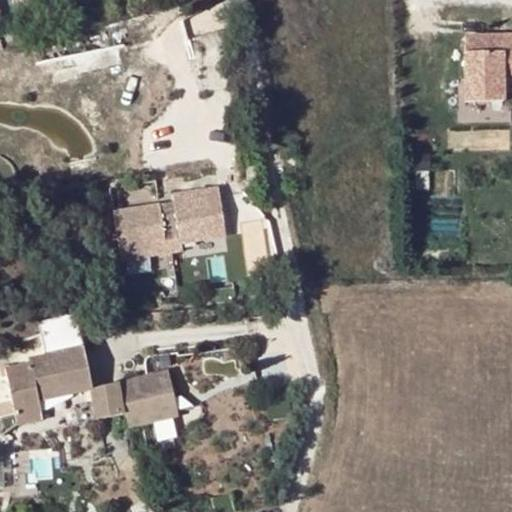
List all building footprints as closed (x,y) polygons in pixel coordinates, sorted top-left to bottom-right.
[(511,37),(464,38),(465,103),(502,102),(502,75),(511,74),(511,37)] [(180,197),(122,206),(131,265),(188,256),(185,241),(207,237),(213,279),(235,276),(220,184),(179,190),(180,197)] [(45,318),(49,345),(85,338),(80,312),(45,318)] [(38,402),(93,391),(85,352),(4,368),(15,426),(41,420),(38,402)] [(149,356),(151,369),(175,366),(173,353),(149,356)] [(203,373),(235,370),(234,353),(202,356),(203,373)] [(170,371),(93,391),(102,422),(127,415),(132,429),(183,415),(170,371)]
